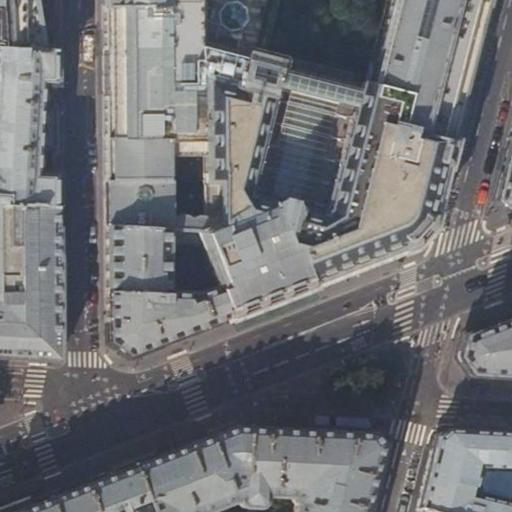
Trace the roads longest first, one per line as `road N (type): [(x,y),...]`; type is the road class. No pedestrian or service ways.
road 1 (residential): [(80,0),(82,384)]
road 2 (secondary): [(134,422),(441,301)]
road 3 (residential): [(441,301),(511,10)]
road 4 (secondary): [(0,473),(134,422)]
